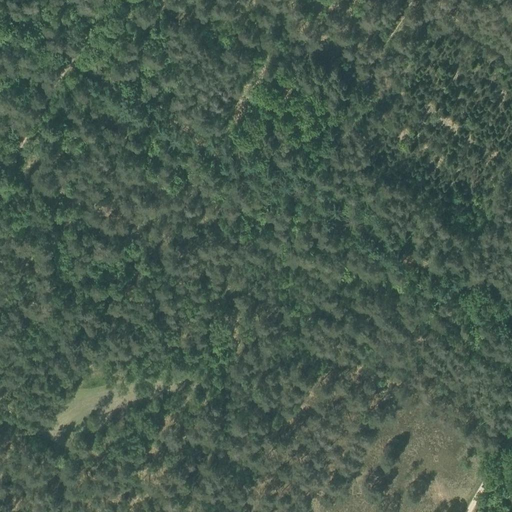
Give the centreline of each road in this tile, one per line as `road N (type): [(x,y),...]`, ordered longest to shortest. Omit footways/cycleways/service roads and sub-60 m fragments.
road 1 (track): [(511,316),(70,62)]
road 2 (track): [(296,190),(368,104),(366,73),(418,0)]
road 3 (track): [(109,0),(0,187)]
